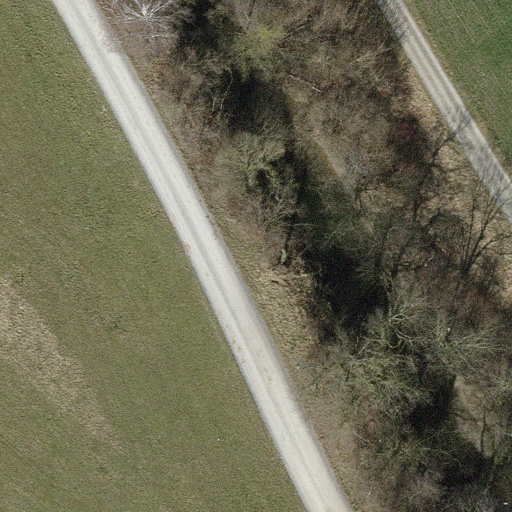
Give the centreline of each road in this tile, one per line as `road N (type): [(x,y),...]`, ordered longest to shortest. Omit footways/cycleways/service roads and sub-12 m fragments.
road 1 (track): [(330,511),(136,103),(72,0)]
road 2 (track): [(401,0),(511,188)]
